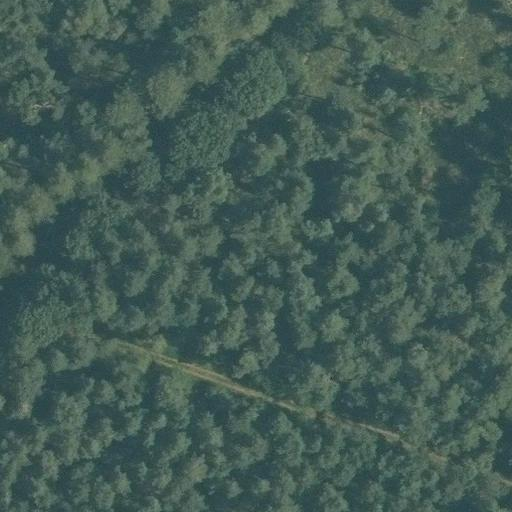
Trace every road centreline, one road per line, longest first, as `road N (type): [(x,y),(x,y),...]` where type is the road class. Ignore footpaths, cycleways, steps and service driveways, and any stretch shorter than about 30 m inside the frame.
road 1 (track): [(421,459),(0,298)]
road 2 (track): [(0,285),(298,0)]
